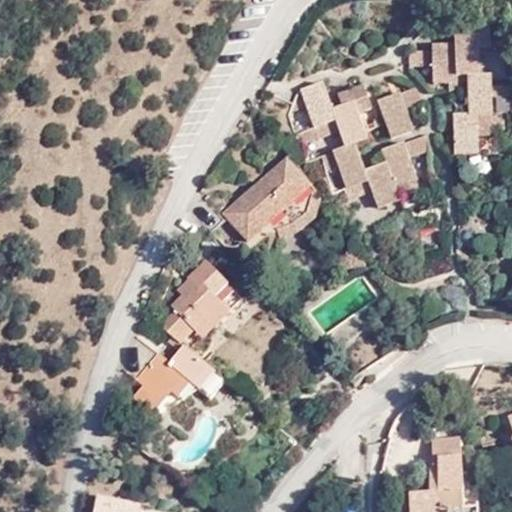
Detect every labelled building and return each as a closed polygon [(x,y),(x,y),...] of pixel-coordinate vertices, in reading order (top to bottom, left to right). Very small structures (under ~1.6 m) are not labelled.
[(488,52),(488,41),(487,23),(461,25),(462,37),(454,38),(454,45),(430,46),(431,52),(408,53),(408,67),(431,66),(432,85),(447,84),(447,92),(467,91),(468,116),(452,117),(454,156),(477,156),(476,132),(491,131),(490,115),(490,98),(489,87),(489,76),(478,75),(478,53),(488,52)] [(509,50),(509,40),(488,41),(488,52),(509,51),(509,50)] [(299,92),(312,129),(316,140),(338,133),(344,149),(331,153),(336,167),(345,191),(367,183),(369,193),(376,210),(398,202),(394,188),(415,181),(407,157),(426,151),(425,137),(381,152),(385,164),(363,172),(353,145),(365,141),(357,115),(368,110),(359,88),(336,97),(340,109),(332,113),(321,84),(299,92)] [(490,98),(511,97),(511,86),(489,87),(490,98)] [(413,90),(398,95),(403,109),(421,102),(413,90)] [(403,109),(398,95),(376,103),(389,139),(411,132),(403,109)] [(490,115),(491,131),(502,131),(501,115),(490,115)] [(316,140),(312,129),(294,136),(299,146),(316,140)] [(336,167),(331,153),(320,157),(325,171),(336,167)] [(284,160),(272,169),(286,184),(279,191),(290,203),(306,191),(309,188),(284,160)] [(286,184),(272,169),(221,213),(246,241),(267,224),(277,235),(289,233),(297,227),(309,217),(313,200),(306,191),(290,203),(279,191),(286,184)] [(348,201),(369,193),(367,183),(345,191),(348,201)] [(289,233),(277,235),(278,240),(297,234),(314,221),(318,202),(313,200),(309,217),(297,227),(289,233)] [(170,308),(176,314),(190,330),(199,340),(240,302),(204,264),(186,281),(192,289),(181,298),(170,308)] [(175,292),(181,298),(192,289),(186,281),(175,292)] [(176,314),(159,329),(176,343),(190,330),(176,314)] [(367,375),(380,364),(356,335),(343,345),(367,375)] [(207,400),(222,383),(181,348),(168,366),(156,356),(134,383),(140,388),(132,400),(151,416),(168,393),(181,379),(188,384),(207,400)] [(175,399),(188,384),(181,379),(168,393),(175,399)] [(458,441),(429,442),(430,469),(434,468),(435,496),(407,497),(407,511),(475,511),(461,510),(458,441)] [(98,499),(94,511),(136,511),(138,506),(98,499)]
